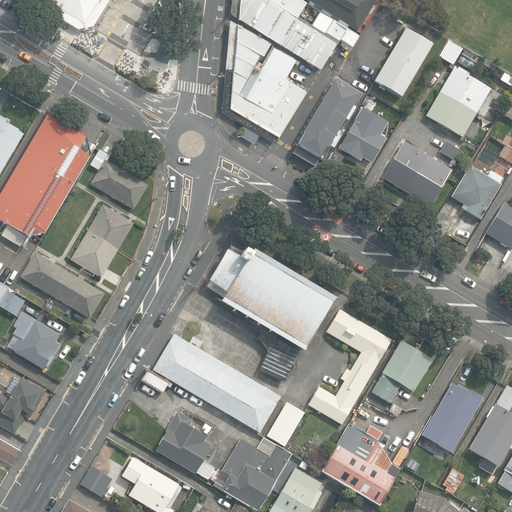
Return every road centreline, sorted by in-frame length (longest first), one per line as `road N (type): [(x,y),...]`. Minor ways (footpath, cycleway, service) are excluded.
road 1 (residential): [(22,511),(172,253),(186,164)]
road 2 (secondary): [(511,330),(212,157)]
road 3 (secondary): [(173,135),(0,29)]
